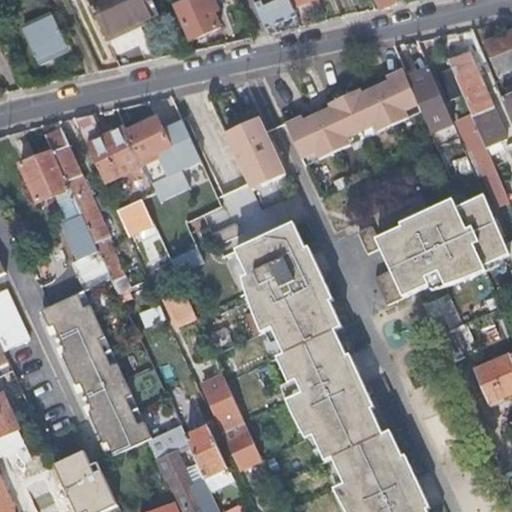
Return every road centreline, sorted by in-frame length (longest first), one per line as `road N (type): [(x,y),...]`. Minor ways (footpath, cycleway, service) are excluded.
road 1 (residential): [(268,52),(0,115)]
road 2 (residential): [(505,0),(268,52)]
